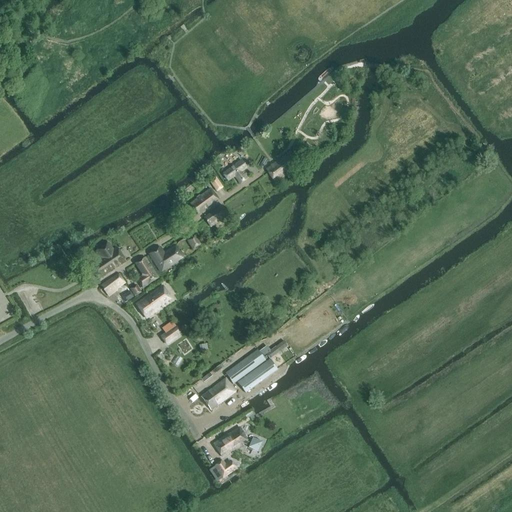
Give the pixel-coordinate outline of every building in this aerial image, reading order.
[(291,151),(266,169),(276,182),(300,164),(291,151)] [(246,168),(241,161),(222,174),(227,181),(234,176),(240,184),(248,178),(244,172),(242,173),(241,172),(246,168)] [(217,178),(210,182),(216,191),(222,187),(217,178)] [(197,214),(218,199),(211,189),(190,204),(197,214)] [(220,206),(204,219),(210,228),(227,215),(220,206)] [(194,235),(187,240),(193,250),(200,244),(194,235)] [(95,252),(99,259),(90,266),(99,279),(124,261),(115,248),(113,249),(108,242),(95,252)] [(160,247),(149,254),(160,271),(183,257),(175,245),(164,253),(160,247)] [(158,278),(145,257),(136,263),(144,275),(137,279),(142,288),(158,278)] [(124,283),(117,273),(101,284),(109,296),(117,289),(116,288),(124,283)] [(136,285),(130,289),(135,297),(141,292),(136,285)] [(146,318),(171,299),(162,286),(137,305),(146,318)] [(129,291),(122,297),(127,302),(134,297),(129,291)] [(166,344),(181,334),(176,326),(161,336),(166,344)] [(269,359),(287,346),(283,341),(265,354),(269,359)] [(257,349),(242,361),(227,371),(225,373),(233,385),(265,361),(257,349)] [(182,362),(185,353),(179,351),(176,361),(182,362)] [(269,359),(237,382),(246,394),(278,370),(270,359),(269,359)] [(202,385),(208,381),(204,376),(198,380),(202,385)] [(211,410),(235,391),(226,378),(201,397),(211,410)] [(249,446),(248,448),(258,452),(262,442),(252,438),(250,443),(246,441),(247,441),(239,428),(214,443),(222,456),(243,444),(249,446)] [(215,466),(223,477),(237,468),(232,461),(225,466),(222,461),(215,466)]
